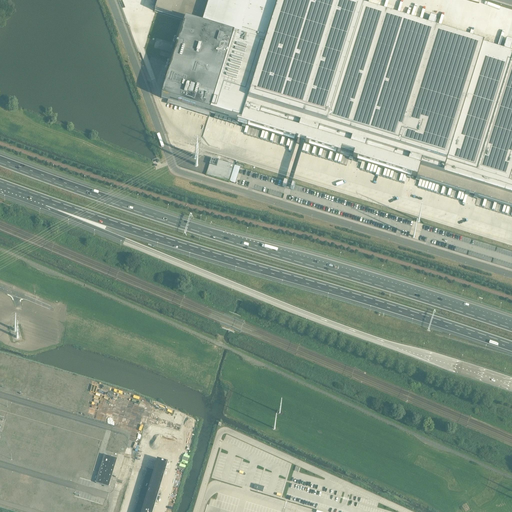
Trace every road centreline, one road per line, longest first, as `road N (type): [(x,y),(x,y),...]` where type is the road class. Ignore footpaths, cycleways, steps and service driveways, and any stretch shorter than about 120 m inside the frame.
road 1 (motorway): [(511,325),(0,159)]
road 2 (unclassified): [(511,276),(175,168),(111,0)]
road 3 (motorway): [(46,200),(319,318),(511,383)]
road 4 (motorway): [(46,200),(511,346)]
